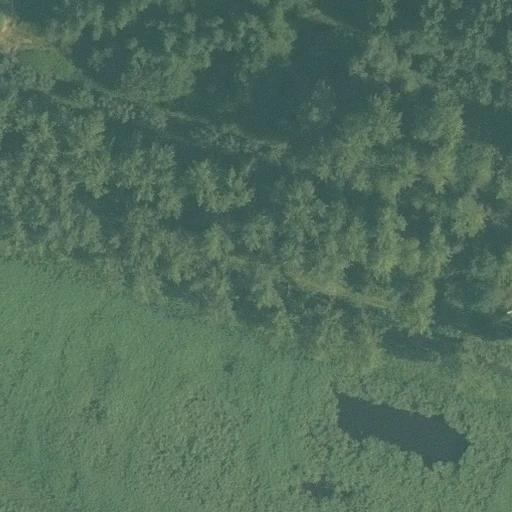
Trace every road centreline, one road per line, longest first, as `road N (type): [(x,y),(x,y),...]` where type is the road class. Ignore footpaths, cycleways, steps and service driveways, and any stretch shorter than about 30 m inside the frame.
road 1 (track): [(0,242),(473,388),(490,403),(511,407)]
road 2 (track): [(511,347),(56,205)]
